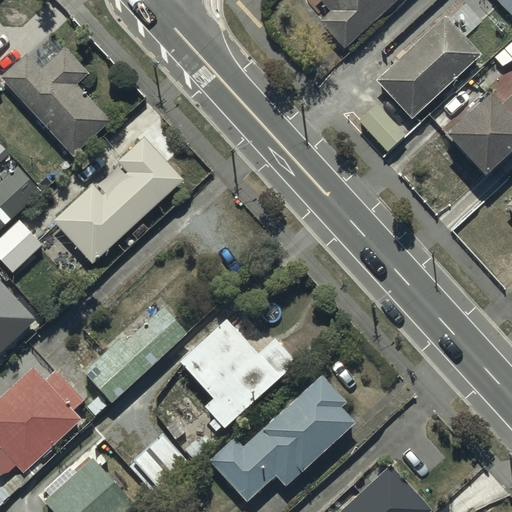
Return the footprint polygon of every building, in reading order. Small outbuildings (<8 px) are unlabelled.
[(319,17),(343,45),(393,0),(324,0),(330,7),(319,17)] [(511,0),(497,0),(511,15),(511,0)] [(375,76),(410,115),(480,51),(444,13),(375,76)] [(1,72),(70,152),(109,119),(76,80),(87,70),(65,44),(39,66),(26,50),(1,72)] [(445,125),(483,167),(511,139),(511,90),(502,100),(488,85),(445,125)] [(52,216),(90,258),(181,177),(143,134),(116,158),(127,170),(102,192),(92,181),(52,216)] [(0,178),(0,225),(40,189),(17,163),(0,178)] [(0,233),(0,256),(11,269),(41,241),(18,217),(0,233)] [(0,356),(36,323),(0,284),(0,356)] [(82,369),(110,398),(187,327),(160,297),(82,369)] [(225,315),(179,357),(212,394),(204,401),(223,423),(294,358),(273,335),(257,350),(225,315)] [(0,393),(0,444),(21,468),(80,415),(72,406),(82,397),(55,367),(44,377),(32,364),(0,393)] [(208,456),(245,496),(273,471),(283,482),(354,418),(340,403),(345,398),(321,371),(245,440),(236,430),(208,456)] [(92,455),(44,497),(56,511),(123,511),(134,503),(92,455)] [(423,511),(430,507),(390,462),(334,511),(423,511)]
